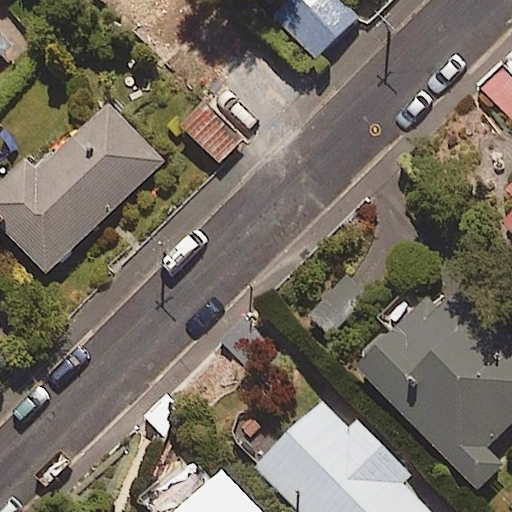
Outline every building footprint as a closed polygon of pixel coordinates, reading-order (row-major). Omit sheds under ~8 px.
[(128,30),(161,61),(181,40),(173,32),(203,0),(110,0),(135,23),(128,30)] [(358,20),(336,0),(296,0),(277,21),(319,61),(358,20)] [(0,59),(11,49),(0,35),(0,59)] [(511,54),(479,87),(511,119),(511,54)] [(164,163),(111,109),(39,179),(29,169),(0,197),(0,227),(48,277),(164,163)] [(511,426),(511,345),(449,284),(397,337),(361,374),(483,492),(507,467),(489,450),(511,426)] [(434,511),(439,507),(331,401),(258,475),(296,511),(434,511)] [(178,511),(232,511),(207,485),(178,511)]
